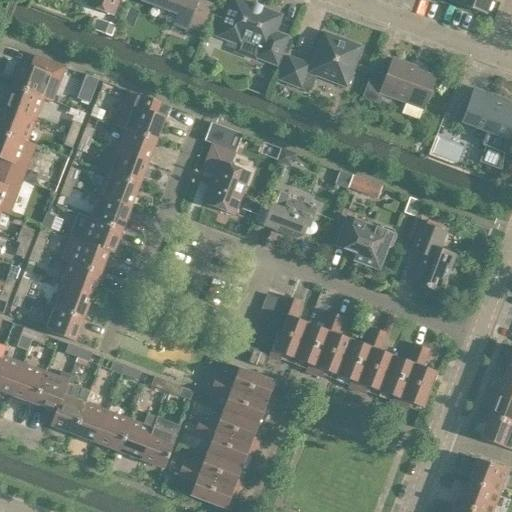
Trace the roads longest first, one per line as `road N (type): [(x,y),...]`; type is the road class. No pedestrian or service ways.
road 1 (residential): [(478,339),(161,218)]
road 2 (unclassified): [(414,511),(478,339)]
road 3 (residential): [(489,54),(335,0)]
road 4 (residential): [(105,357),(161,218)]
